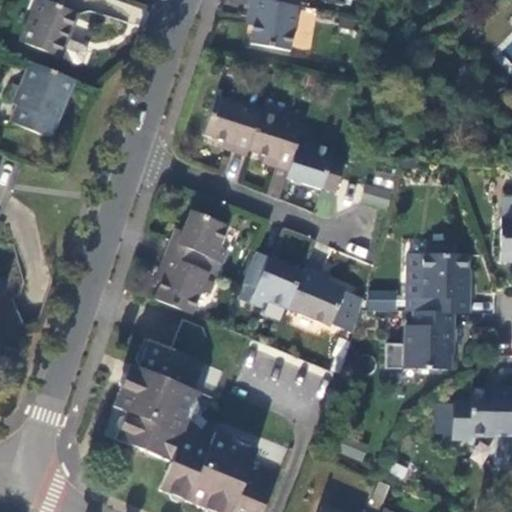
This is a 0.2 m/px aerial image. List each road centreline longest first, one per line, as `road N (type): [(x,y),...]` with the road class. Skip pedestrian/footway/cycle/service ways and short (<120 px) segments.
road 1 (tertiary): [(139,164),(22,486)]
road 2 (residential): [(360,258),(139,164)]
road 3 (tertiary): [(193,0),(139,164)]
